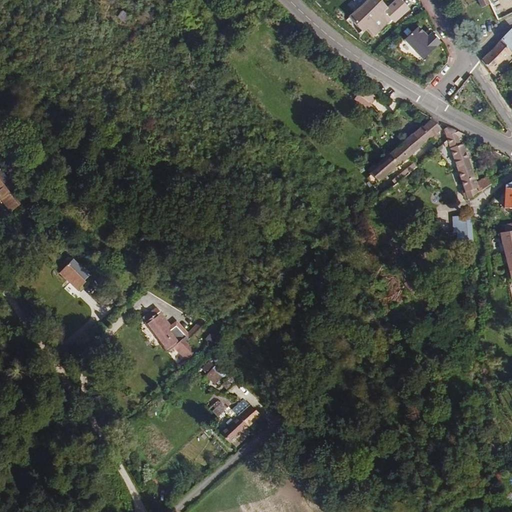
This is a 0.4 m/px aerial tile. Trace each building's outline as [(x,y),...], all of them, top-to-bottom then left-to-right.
[(374,37),(391,21),(383,12),(388,7),(381,0),(367,0),(349,18),(362,32),(366,29),(374,37)] [(400,0),(395,0),(388,7),(383,12),(391,21),(394,24),(410,9),(400,0)] [(418,27),(404,40),(423,60),(442,44),(439,40),(433,32),(427,36),(418,27)] [(511,31),(509,35),(492,50),(481,60),(492,73),(511,52),(511,31)] [(354,102),(366,109),(374,95),(363,88),(354,102)] [(399,165),(442,129),(432,119),(423,127),(422,126),(390,153),(389,154),(391,156),(388,159),(376,169),(374,167),(372,167),(370,168),(369,170),(370,172),(369,173),(370,175),(367,178),(373,186),(399,165)] [(461,141),(458,132),(447,127),(444,129),(466,193),(467,197),(468,200),(491,184),(488,176),(478,183),(465,145),(463,146),(461,141)] [(466,135),(458,132),(461,141),(466,135)] [(388,159),(387,157),(374,167),(376,169),(388,159)] [(408,174),(417,166),(414,163),(405,170),(408,174)] [(0,169),(0,198),(1,200),(20,185),(15,179),(11,182),(1,169),(0,169)] [(404,177),(401,174),(392,182),(395,185),(404,177)] [(473,243),(473,242),(471,215),(453,217),(454,233),(457,233),(458,244),(473,243)] [(511,231),(505,232),(500,233),(504,252),(510,275),(511,275),(511,231)] [(60,272),(78,290),(86,282),(85,281),(90,275),(73,259),(69,263),(67,260),(62,265),(65,267),(60,272)] [(152,318),(146,322),(168,351),(178,344),(189,335),(177,323),(173,328),(170,330),(159,316),(162,313),(158,308),(149,314),(152,318)] [(173,328),(162,313),(159,316),(170,330),(173,328)] [(152,318),(149,314),(144,318),(146,322),(152,318)] [(205,324),(202,322),(189,335),(178,344),(191,357),(195,352),(186,342),(205,324)] [(186,342),(195,352),(214,333),(205,324),(186,342)] [(213,365),(203,376),(214,386),(223,375),(213,365)] [(220,434),(236,447),(249,435),(245,430),(254,421),(245,411),(240,416),(239,415),(220,434)]
